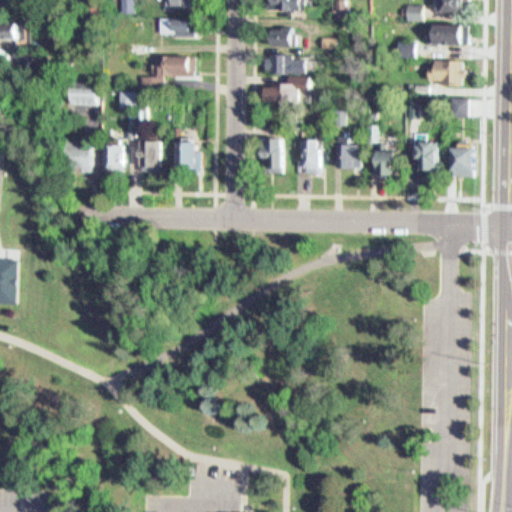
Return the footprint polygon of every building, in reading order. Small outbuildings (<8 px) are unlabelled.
[(124,0),(124,12),(138,13),(138,0),(124,0)] [(329,0),(329,9),(342,10),(342,0),(329,0)] [(353,0),(341,0),(341,17),(353,17),(353,0)] [(406,0),(407,11),(423,10),(423,0),(406,0)] [(477,0),(446,0),(446,11),(474,11),(474,0),(478,0),(477,0)] [(429,4),(412,4),(412,20),(429,20),(429,4)] [(188,11),(168,11),(168,28),(192,28),(193,20),(188,20),(188,11)] [(0,14),(16,14),(15,33),(0,32),(0,14)] [(470,17),(434,18),(434,38),(471,38),(470,17)] [(269,20),(293,21),(293,37),(269,37),(269,20)] [(302,45),(302,25),(278,25),(278,45),(302,45)] [(321,30),(339,30),(339,41),(321,41),(321,30)] [(416,34),(400,33),(400,48),(416,48),(416,34)] [(269,47),(293,48),(293,51),(304,51),(303,66),(269,66),(269,47)] [(189,48),(154,48),(154,68),(140,67),(140,77),(162,77),(162,71),(194,71),(194,61),(189,61),(189,48)] [(463,52),(434,53),(434,75),(463,74),(463,52)] [(304,68),(285,68),(286,76),(271,76),(271,80),(263,80),(263,94),(288,94),(288,85),(304,85),(304,68)] [(94,80),(70,80),(70,96),(95,96),(94,80)] [(117,84),(118,97),(132,97),(132,83),(117,84)] [(101,87),(73,87),(73,103),(101,103),(101,87)] [(467,89),(452,89),(452,108),(468,108),(467,89)] [(123,106),(135,106),(135,91),(123,91),(123,106)] [(416,93),(416,103),(408,103),(408,93),(416,93)] [(330,101),(343,101),(344,115),(330,115),(330,101)] [(142,110),(141,121),(149,121),(149,111),(142,110)] [(125,117),(125,131),(134,131),(134,117),(125,117)] [(367,117),(367,135),(376,135),(377,117),(367,117)] [(282,130),(261,130),(261,167),(282,167),(282,130)] [(337,130),(337,161),(360,161),(360,137),(349,137),(349,130),(337,130)] [(63,132),(74,132),(74,138),(91,138),(92,191),(75,191),(74,147),(63,147),(63,132)] [(138,134),(159,133),(160,164),(139,164),(138,134)] [(299,133),(321,133),(321,167),(299,168),(299,133)] [(437,133),(418,134),(418,139),(414,139),(414,152),(418,152),(418,163),(437,163),(437,133)] [(176,135),(194,135),(194,143),(200,143),(200,164),(190,164),(190,156),(175,156),(176,135)] [(475,136),(457,136),(458,167),(476,167),(475,136)] [(100,137),(123,137),(123,163),(101,163),(100,137)] [(445,167),(445,139),(426,139),(426,167),(445,167)] [(374,144),(395,144),(395,171),(375,172),(374,144)] [(385,148),(385,173),(404,173),(404,148),(385,148)] [(0,251),(0,295),(15,296),(17,252),(0,251)]
